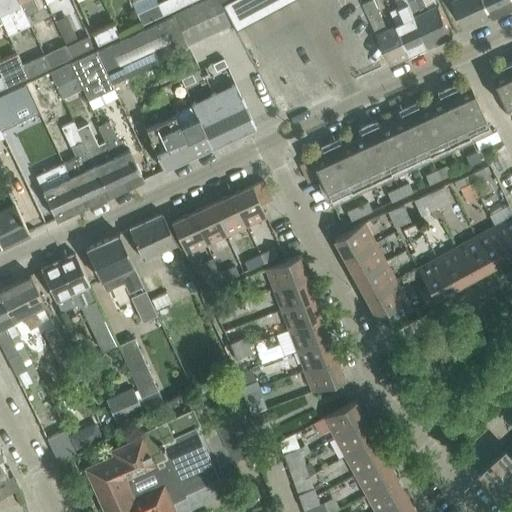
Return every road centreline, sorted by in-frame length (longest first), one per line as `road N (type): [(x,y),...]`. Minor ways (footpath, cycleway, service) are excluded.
road 1 (residential): [(482,511),(376,385),(270,143)]
road 2 (residential): [(0,267),(270,143)]
road 3 (residential): [(270,143),(511,32)]
road 4 (residential): [(59,511),(0,395)]
